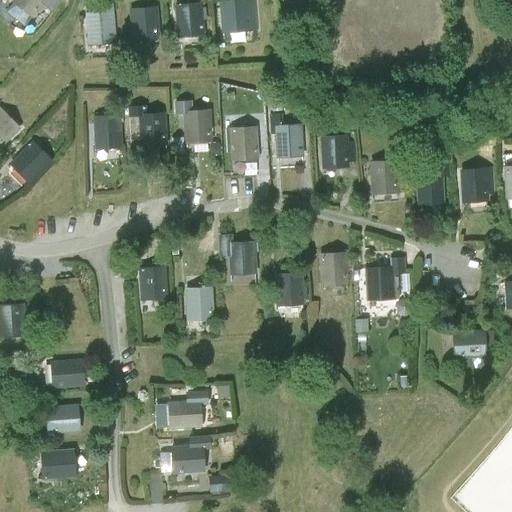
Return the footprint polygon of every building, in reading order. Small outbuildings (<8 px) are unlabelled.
[(56,2),(54,0),(21,0),(14,9),(36,27),(56,2)] [(61,0),(51,13),(60,19),(69,6),(61,0)] [(261,41),(259,9),(225,10),(226,43),(261,41)] [(208,44),(205,11),(178,14),(181,47),(208,44)] [(163,50),(160,16),(133,18),(135,51),(163,50)] [(120,52),(118,18),(88,20),(91,54),(120,52)] [(0,161),(24,139),(0,114),(0,161)] [(214,120),(188,122),(190,154),(217,153),(214,120)] [(171,155),(169,123),(141,125),(144,157),(171,155)] [(124,124),(96,126),(98,161),(125,159),(124,124)] [(288,124),(274,125),(275,147),(280,146),(281,169),(309,167),(307,135),(288,136),(288,124)] [(261,137),(234,139),(235,172),(262,171),(261,137)] [(353,146),(327,148),(329,181),(355,179),(355,174),(362,173),(361,154),(353,154),(353,146)] [(55,170),(35,151),(11,175),(31,195),(55,170)] [(410,170),(377,171),(378,204),(411,203),(410,170)] [(504,180),(467,180),(468,214),(497,213),(496,196),(504,196),(504,180)] [(449,184),(423,184),(424,217),(450,216),(449,184)] [(238,247),(223,248),(224,269),(234,269),(235,288),(262,287),(261,253),(239,254),(238,247)] [(354,265),(325,266),(326,298),(355,297),(354,265)] [(382,279),(371,280),(373,314),(402,312),(400,287),(412,286),(411,266),(381,268),(382,279)] [(173,313),(171,278),(142,279),(144,314),(173,313)] [(308,285),(281,286),(282,319),(309,318),(308,285)] [(218,300),(189,301),(190,335),(219,333),(218,300)] [(30,349),(28,316),(0,318),(2,350),(30,349)] [(493,342),(459,344),(461,371),(495,369),(493,342)] [(87,372),(53,375),(55,403),(90,400),(87,372)] [(191,415),(173,416),(174,443),(208,441),(207,419),(212,419),(212,404),(190,405),(191,415)] [(82,418),(49,421),(51,448),(84,446),(82,418)] [(194,459),(175,460),(176,489),(210,487),(209,464),(216,464),(215,450),(194,451),(194,459)] [(78,465),(43,466),(44,494),(79,493),(78,465)] [(165,511),(164,487),(155,488),(156,511),(165,511)] [(235,492),(214,493),(215,508),(236,507),(235,492)]
